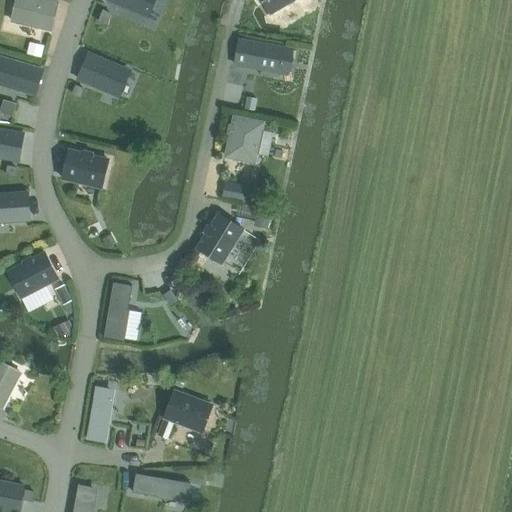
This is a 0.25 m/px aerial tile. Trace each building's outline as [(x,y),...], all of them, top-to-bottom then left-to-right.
[(59,2),(50,0),(17,0),(13,21),(52,30),(59,2)] [(110,0),(145,14),(150,0),(110,0)] [(263,0),(271,13),(293,0),(263,0)] [(103,10),(99,21),(106,24),(111,13),(103,10)] [(240,39),(235,64),(287,74),(292,48),(240,39)] [(31,43),(28,54),(41,57),(44,46),(31,43)] [(79,78),(116,94),(126,69),(90,54),(79,78)] [(0,60),(0,83),(33,92),(38,71),(0,60)] [(77,86),(73,94),(81,97),(84,89),(77,86)] [(247,97),(245,109),(256,110),(258,98),(247,97)] [(5,101),(1,112),(13,115),(16,104),(5,101)] [(265,123),(235,117),(233,127),(231,126),(230,133),(232,133),(227,156),(247,161),(249,162),(255,164),(256,163),(265,123)] [(0,156),(18,160),(23,134),(0,130),(0,156)] [(109,159),(70,150),(63,178),(102,188),(109,159)] [(8,166),(7,174),(15,176),(17,168),(8,166)] [(249,187),(247,202),(258,204),(258,203),(260,191),(261,189),(249,187)] [(0,221),(29,220),(27,193),(0,195),(0,221)] [(230,204),(229,218),(251,219),(252,206),(230,204)] [(259,212),(256,222),(269,225),(271,215),(259,212)] [(243,229),(219,214),(198,248),(223,263),(243,229)] [(112,235),(104,239),(108,247),(116,242),(112,235)] [(46,253),(10,271),(23,297),(59,279),(46,253)] [(114,282),(105,337),(106,338),(106,335),(123,338),(127,310),(130,311),(130,309),(129,309),(132,288),(133,286),(114,282)] [(65,285),(56,289),(64,304),(72,300),(65,285)] [(170,291),(165,295),(172,305),(178,300),(171,290),(170,291)] [(209,308),(197,292),(190,297),(202,314),(209,308)] [(65,325),(57,329),(61,336),(68,332),(65,325)] [(0,406),(4,408),(22,374),(0,361),(0,406)] [(179,377),(176,385),(183,388),(186,380),(179,377)] [(97,386),(88,438),(106,441),(111,412),(109,411),(111,402),(112,403),(113,396),(112,396),(112,391),(97,389),(98,386),(97,386)] [(213,405),(176,391),(165,418),(202,432),(213,405)] [(164,420),(159,435),(168,438),(174,424),(164,420)] [(146,441),(138,440),(136,447),(144,449),(146,441)] [(137,473),(133,492),(157,496),(157,497),(158,497),(158,495),(186,500),(189,484),(192,484),(192,483),(137,473)] [(0,481),(0,508),(17,511),(19,511),(24,487),(0,481)] [(79,484),(74,511),(91,511),(95,490),(80,487),(80,484),(79,484)]
